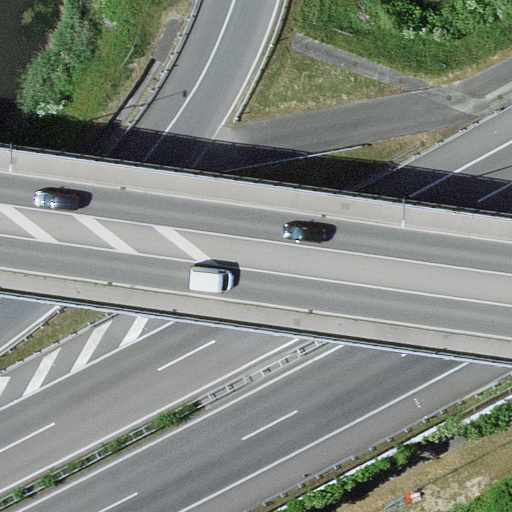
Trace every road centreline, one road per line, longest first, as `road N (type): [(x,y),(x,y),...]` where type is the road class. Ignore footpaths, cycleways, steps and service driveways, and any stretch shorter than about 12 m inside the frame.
road 1 (motorway): [(511,182),(0,450)]
road 2 (secondary): [(0,218),(511,291)]
road 3 (motorway): [(100,511),(511,295)]
road 4 (motorway): [(256,0),(239,52),(183,147),(122,223),(0,325)]
